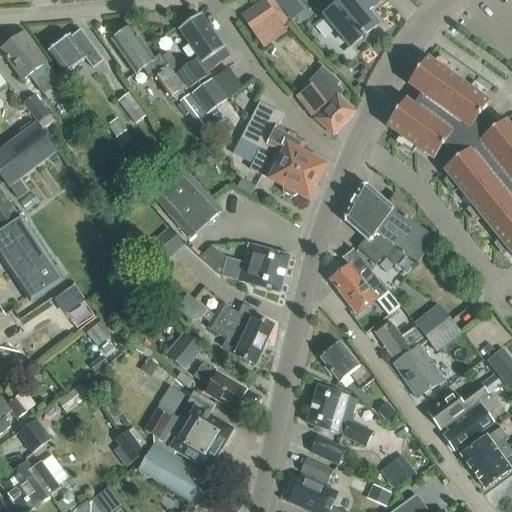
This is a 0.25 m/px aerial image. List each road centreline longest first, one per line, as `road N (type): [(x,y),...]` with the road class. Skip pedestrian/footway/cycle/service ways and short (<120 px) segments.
road 1 (residential): [(479,511),(324,297),(304,289)]
road 2 (tertiary): [(257,511),(304,289)]
road 3 (residential): [(511,280),(499,289),(418,192),(354,147)]
road 4 (unknown): [(207,0),(324,152)]
road 5 (tertiary): [(354,147),(408,47),(450,0)]
road 6 (residential): [(0,20),(170,0)]
road 7 (tertiary): [(304,289),(354,147)]
